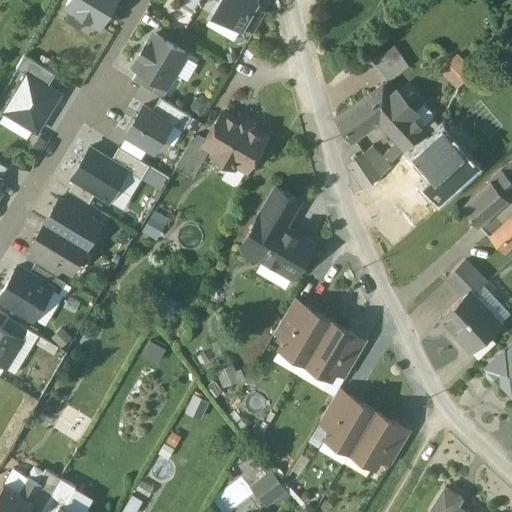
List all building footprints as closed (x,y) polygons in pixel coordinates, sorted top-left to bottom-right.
[(101,25),(115,0),(70,0),(68,5),(101,25)] [(220,0),(214,12),(242,29),(243,27),(255,7),(258,1),(257,0),(220,0)] [(265,13),(255,7),(243,27),(253,33),(265,13)] [(185,51),(155,33),(149,43),(146,42),(138,54),(141,56),(135,66),(138,68),(165,85),(185,51)] [(408,66),(393,45),(371,60),(386,81),(408,66)] [(27,73),(48,85),(55,73),(25,55),(17,67),(27,73)] [(472,71),(459,57),(443,72),(457,86),(472,71)] [(165,85),(138,68),(132,79),(160,96),(163,97),(169,87),(165,85)] [(5,110),(39,130),(61,93),(48,85),(27,73),(5,110)] [(422,129),(382,83),(336,116),(351,141),(378,122),(402,148),(407,142),(422,129)] [(163,97),(160,96),(152,109),(171,121),(170,122),(183,129),(191,115),(163,97)] [(152,109),(143,104),(126,132),(154,149),(170,122),(171,121),(152,109)] [(263,135),(222,111),(204,141),(203,143),(208,147),(214,150),(213,153),(232,165),(233,161),(244,168),(245,167),(251,166),(254,160),(253,152),(263,135)] [(472,164),(439,128),(414,150),(412,152),(432,175),(424,183),(436,197),(472,164)] [(425,133),(422,129),(407,142),(414,150),(429,137),(428,135),(430,134),(427,131),(425,133)] [(193,135),(175,166),(192,176),(208,147),(203,143),(204,141),(193,135)] [(89,146),(71,176),(76,178),(95,190),(123,207),(141,178),(111,160),(89,146)] [(120,146),(111,160),(141,178),(149,164),(120,146)] [(379,174),(366,154),(348,167),(362,186),(379,174)] [(511,180),(503,170),(492,179),(508,198),(511,193),(511,180)] [(95,190),(76,178),(69,189),(88,201),(95,190)] [(508,198),(492,179),(462,206),(478,224),(508,198)] [(299,200),(276,186),(262,209),(285,223),(299,200)] [(88,201),(69,189),(62,199),(91,216),(97,206),(88,201)] [(62,199),(59,197),(44,221),(86,246),(100,222),(91,216),(62,199)] [(285,223),(262,209),(242,244),(243,250),(257,258),(264,257),(264,256),(294,274),(311,244),(283,227),(285,223)] [(511,217),(490,237),(503,252),(511,243),(511,217)] [(86,246),(44,221),(30,245),(33,247),(62,265),(71,270),(86,246)] [(62,265),(33,247),(27,257),(35,262),(56,275),(62,265)] [(465,260),(446,279),(463,296),(470,289),(474,294),(487,282),(465,260)] [(56,275),(35,262),(29,272),(52,286),(51,287),(59,292),(66,281),(56,275)] [(29,272),(17,266),(0,294),(0,297),(33,317),(35,314),(38,313),(43,304),(43,302),(51,287),(52,286),(29,272)] [(474,294),(470,289),(463,296),(441,317),(471,349),(500,321),(474,294)] [(292,300),(274,331),(284,337),(302,306),(292,300)] [(330,320),(303,305),(302,306),(284,337),(278,347),(304,363),(330,320)] [(4,328),(22,338),(27,328),(10,318),(4,328)] [(330,320),(304,363),(329,377),(335,367),(354,336),(354,335),(330,320)] [(0,360),(6,364),(22,338),(4,328),(0,325),(0,360)] [(365,343),(354,336),(335,367),(346,374),(365,343)] [(511,348),(509,352),(506,349),(488,366),(489,367),(489,372),(496,381),(502,380),(511,391),(511,348)] [(225,393),(215,379),(206,386),(215,400),(225,393)] [(337,390),(319,421),(329,427),(348,396),(337,390)] [(329,427),(325,435),(350,450),(374,409),(349,394),(348,396),(329,427)] [(374,409),(350,450),(375,465),(380,456),(398,425),(399,424),(374,409)] [(398,425),(380,456),(391,462),(409,432),(398,425)] [(28,477),(14,468),(13,469),(4,484),(19,493),(28,477)] [(45,469),(38,482),(42,484),(32,501),(33,501),(31,504),(41,510),(52,490),(60,478),(45,469)] [(270,473),(251,489),(264,505),(283,490),(270,473)] [(28,477),(19,493),(32,501),(42,484),(38,482),(28,476),(28,477)] [(76,488),(60,478),(52,490),(41,510),(45,511),(57,511),(60,507),(63,509),(76,488)] [(4,484),(3,484),(0,488),(0,511),(26,511),(31,504),(33,501),(32,501),(19,493),(4,484)] [(468,511),(456,504),(461,497),(443,486),(427,511),(468,511)]
